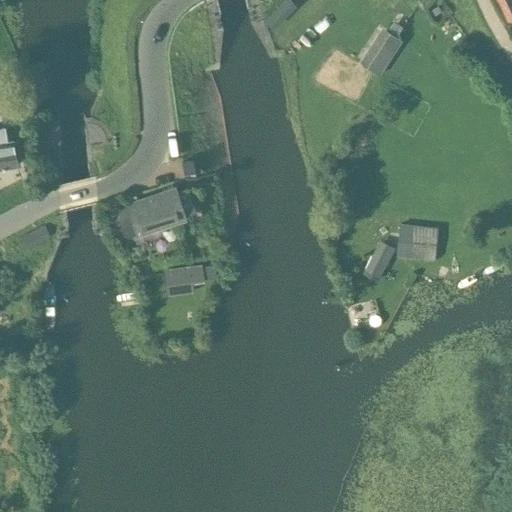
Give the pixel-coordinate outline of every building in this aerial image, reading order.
[(213,0),(214,2),(220,34),(216,66),(208,68),(209,71),(212,70),(219,69),(227,33),(226,29),(224,29),(224,27),(225,27),(225,23),(223,23),(223,22),(224,22),(224,18),(222,19),(218,2),(220,2),(219,0),(213,0)] [(276,56),(259,27),(253,0),(249,0),(252,13),(250,14),(251,17),(252,17),(252,19),(251,19),(252,23),(253,23),(254,24),(252,25),(253,29),(274,60),(281,58),(285,57),(285,54),(276,56)] [(511,0),(498,0),(509,22),(511,20),(511,0)] [(280,31),(302,10),(295,2),(273,23),(280,31)] [(433,10),(436,16),(443,12),(440,7),(433,10)] [(360,62),(381,75),(402,41),(382,28),(360,62)] [(96,204),(93,176),(91,158),(110,156),(109,148),(108,143),(106,139),(103,136),(100,133),(96,131),(92,130),(90,129),(93,118),(100,119),(101,115),(93,113),(89,113),(86,128),(83,129),(83,134),(87,134),(89,135),(91,135),(93,136),(96,138),(98,139),(100,141),(102,144),(103,147),(104,152),(85,153),(88,184),(91,211),(91,215),(93,215),(95,235),(93,235),(93,240),(95,240),(95,241),(93,241),(94,246),(102,246),(115,264),(117,263),(104,241),(99,241),(96,204)] [(59,161),(61,179),(61,186),(63,206),(64,216),(67,244),(62,245),(53,268),(56,269),(65,249),(73,248),(73,243),(71,243),(70,242),(72,241),(72,237),(70,237),(68,217),(70,217),(64,155),(45,156),(44,152),(45,149),(47,146),(49,144),(51,142),(53,140),(54,138),(56,138),(59,137),(62,136),(62,130),(58,131),(52,116),(49,117),(41,120),(43,124),(50,122),(54,132),(52,133),(49,135),(46,138),(43,141),(41,145),(40,150),(39,154),(40,163),(59,161)] [(0,168),(16,166),(16,162),(17,160),(16,154),(14,152),(12,141),(6,142),(3,128),(0,128),(0,168)] [(184,173),(194,171),(191,159),(181,161),(184,173)] [(188,186),(175,191),(174,189),(127,205),(116,208),(118,216),(117,220),(122,235),(126,237),(137,234),(184,218),(184,217),(196,212),(188,186)] [(438,227),(414,224),(389,223),(389,230),(383,230),(382,241),(380,240),(362,276),(376,283),(395,249),(397,250),(396,257),(397,257),(396,267),(408,269),(409,257),(435,260),(438,227)] [(49,228),(25,241),(31,251),(55,237),(49,228)] [(201,265),(163,270),(166,296),(194,292),(192,283),(205,282),(204,279),(209,278),(207,267),(202,268),(201,265)]
